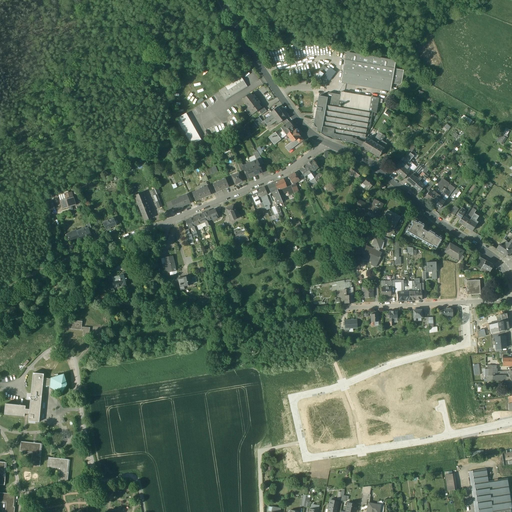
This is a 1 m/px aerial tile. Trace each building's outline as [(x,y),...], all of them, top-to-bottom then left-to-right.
[(395,61),(346,53),(345,60),(394,69),(395,61)] [(394,69),(345,60),(341,83),(390,91),(392,84),(394,69)] [(323,66),(313,79),(319,83),(322,82),(322,81),(322,78),(329,70),(326,68),(323,66)] [(404,70),(394,69),(392,84),(400,85),(401,83),(404,70)] [(241,78),(219,92),(225,101),(247,87),(241,78)] [(379,99),(341,92),(340,96),(328,94),(327,98),(319,96),(313,126),(313,127),(314,127),(317,128),(317,131),(321,131),(320,133),(325,137),(332,140),(351,143),(352,137),(361,138),(365,139),(365,137),(366,134),(367,134),(369,127),(369,128),(372,113),(376,114),(379,99)] [(253,95),(252,96),(250,94),(243,100),(248,107),(245,110),(250,116),(258,110),(260,108),(258,104),(259,103),(253,95)] [(260,108),(258,110),(261,115),(266,111),(263,106),(260,108)] [(277,107),(270,113),(272,115),(264,121),(266,124),(281,112),(277,107)] [(281,112),(266,124),(268,127),(276,121),(278,124),(285,118),(281,112)] [(201,140),(185,114),(177,118),(191,144),(201,140)] [(470,125),(473,121),(463,115),(461,118),(470,125)] [(262,122),(258,117),(254,121),(258,126),(262,122)] [(288,122),(281,128),(285,133),(286,135),(287,135),(294,129),(288,122)] [(294,129),(287,135),(289,138),(288,138),(290,140),(291,140),(292,142),(286,147),(289,151),(303,140),(294,129)] [(279,138),(275,133),(268,138),(274,145),(280,140),(279,138)] [(379,133),(374,141),(374,142),(375,143),(383,148),(386,144),(382,141),(380,141),(381,140),(380,139),(382,135),(379,133)] [(361,138),(352,137),(351,143),(358,146),(361,139),(361,138)] [(365,139),(361,138),(361,139),(358,146),(361,147),(366,138),(365,137),(365,139)] [(374,142),(366,138),(361,147),(370,152),(375,143),(374,142)] [(383,148),(375,143),(370,152),(378,157),(380,154),(381,155),(383,152),(381,152),(383,148)] [(410,153),(403,161),(401,160),(398,163),(403,168),(409,161),(414,156),(410,153)] [(259,156),(255,158),(256,161),(257,160),(259,166),(264,164),(259,156)] [(256,161),(250,163),(255,175),(262,172),(259,166),(257,160),(256,161)] [(313,160),(305,165),(310,173),(313,171),(313,172),(316,170),(315,169),(318,167),(317,166),(313,160)] [(409,161),(403,168),(406,170),(412,164),(409,161)] [(243,166),(242,167),(244,171),(247,179),(255,175),(250,163),(243,166)] [(403,168),(398,163),(392,169),(398,174),(403,168)] [(416,167),(412,164),(406,170),(408,172),(410,170),(412,172),(416,167)] [(314,178),(310,173),(305,165),(299,170),(302,174),(304,177),(307,175),(310,180),(314,178)] [(418,165),(417,167),(416,167),(412,172),(414,173),(417,175),(420,171),(419,171),(422,168),(418,165)] [(215,166),(207,170),(209,176),(217,172),(215,166)] [(362,172),(353,166),(353,167),(349,172),(357,179),(362,172)] [(406,170),(403,168),(398,174),(403,179),(409,173),(406,170)] [(417,179),(416,179),(419,181),(425,175),(422,173),(422,172),(417,179)] [(239,173),(232,176),(235,184),(242,181),(239,173)] [(293,173),(288,177),(293,184),(293,185),(295,184),(299,181),(297,178),(293,173)] [(302,174),(297,178),(299,181),(300,183),(306,179),(304,177),(302,174)] [(415,177),(414,177),(412,175),(406,181),(413,187),(419,181),(416,179),(417,179),(415,177)] [(425,175),(419,181),(421,183),(427,177),(425,175)] [(310,180),(308,182),(311,187),(317,183),(316,181),(314,178),(310,180)] [(374,183),(367,178),(363,183),(366,186),(365,187),(368,190),(374,183)] [(225,179),(213,184),(216,193),(229,187),(225,179)] [(280,193),(279,190),(286,187),(283,179),(274,183),(281,200),(284,199),(284,201),(285,200),(282,192),(280,193)] [(449,184),(442,179),(438,184),(438,188),(441,190),(437,195),(436,196),(439,198),(443,193),(445,189),(449,184)] [(419,181),(413,187),(419,192),(424,186),(421,183),(419,181)] [(430,181),(425,188),(428,191),(433,183),(430,181)] [(281,200),(274,183),(268,186),(271,193),(274,192),(275,194),(275,195),(274,196),(277,204),(282,202),(281,200)] [(445,189),(443,193),(445,195),(448,197),(455,188),(449,184),(445,189)] [(207,186),(192,193),(195,201),(211,195),(207,186)] [(267,198),(266,195),(267,195),(264,187),(257,190),(261,197),(266,209),(266,210),(270,209),(269,208),(269,205),(270,205),(267,198)] [(260,201),(259,198),(261,197),(257,190),(251,193),(254,200),(256,204),(259,203),(260,203),(259,201),(260,201)] [(437,195),(433,192),(432,193),(430,191),(425,198),(434,204),(439,198),(436,196),(437,195)] [(143,193),(134,196),(138,204),(146,201),(143,193)] [(154,195),(153,196),(158,209),(162,207),(157,194),(154,195)] [(186,195),(171,202),(174,210),(190,203),(186,195)] [(65,199),(60,201),(62,209),(75,205),(73,197),(65,199)] [(439,198),(434,204),(440,209),(445,202),(441,200),(439,198)] [(383,204),(374,200),(371,207),(358,200),(355,206),(377,217),(383,204)] [(52,201),(47,203),(50,211),(55,209),(52,201)] [(146,201),(138,204),(141,213),(149,209),(146,201)] [(233,206),(225,209),(231,222),(236,220),(235,217),(239,216),(236,209),(234,210),(233,206)] [(454,206),(449,212),(454,215),(458,209),(454,206)] [(149,209),(141,213),(144,221),(153,218),(149,209)] [(214,210),(209,212),(212,219),(213,221),(218,218),(217,217),(215,212),(214,210)] [(464,213),(460,210),(455,216),(460,219),(462,216),(464,213)] [(209,211),(203,213),(204,218),(205,217),(207,221),(212,219),(209,212),(209,211)] [(398,218),(387,212),(382,220),(394,226),(398,218)] [(203,213),(197,216),(201,224),(205,222),(207,221),(205,217),(204,218),(203,213)] [(479,216),(474,214),(470,220),(476,224),(478,222),(476,221),(479,216)] [(201,224),(197,216),(191,218),(193,222),(192,223),(194,227),(196,226),(201,224)] [(462,216),(460,219),(458,222),(466,227),(470,220),(468,219),(462,216)] [(191,218),(185,221),(189,229),(192,228),(194,227),(192,223),(193,222),(191,218)] [(116,225),(114,219),(103,223),(106,230),(110,228),(110,227),(116,225)] [(420,222),(419,221),(417,221),(413,219),(405,233),(416,239),(417,238),(423,228),(424,226),(425,225),(424,224),(420,222)] [(476,224),(470,220),(466,227),(472,231),(476,224)] [(243,226),(233,230),(236,237),(234,237),(236,241),(237,241),(239,245),(241,245),(240,244),(249,241),(243,226)] [(77,231),(76,231),(79,237),(81,241),(92,237),(90,232),(88,228),(86,229),(85,228),(77,231)] [(425,230),(423,228),(417,238),(422,241),(428,231),(425,230)] [(434,233),(429,230),(428,230),(428,231),(422,241),(422,242),(432,248),(433,246),(437,248),(442,238),(435,234),(435,233),(434,233)] [(76,231),(67,234),(70,241),(79,237),(76,231),(77,231),(76,231)] [(373,249),(378,252),(380,248),(382,249),(384,243),(383,242),(383,241),(375,238),(372,246),(374,247),(373,249)] [(511,239),(511,241),(508,240),(503,247),(502,245),(500,244),(497,250),(507,257),(510,256),(511,252),(511,239)] [(358,241),(352,253),(352,254),(354,257),(357,256),(358,255),(362,245),(366,246),(366,245),(358,241)] [(463,252),(449,244),(444,252),(458,260),(463,252)] [(373,249),(369,248),(366,246),(362,245),(358,255),(372,261),(373,259),(376,260),(373,266),(376,267),(380,257),(380,256),(381,253),(378,252),(373,249)] [(125,254),(117,257),(117,260),(114,261),(117,271),(129,268),(125,254)] [(172,256),(165,258),(166,264),(167,267),(165,267),(167,273),(170,272),(176,271),(172,256)] [(485,261),(479,257),(475,265),(481,269),(482,268),(485,261)] [(493,265),(485,261),(482,268),(484,269),(483,270),(487,272),(488,271),(489,272),(493,265)] [(436,262),(426,262),(427,267),(425,267),(425,271),(426,271),(431,271),(432,280),(437,279),(436,262)] [(120,276),(119,276),(120,280),(113,281),(114,288),(131,284),(128,274),(120,276)] [(191,276),(182,278),(182,281),(178,281),(180,287),(184,286),(184,287),(193,284),(191,276)] [(479,280),(466,281),(466,295),(480,294),(479,280)] [(372,287),(362,288),(362,292),(364,292),(364,298),(373,297),(373,292),(372,292),(372,287)] [(384,288),(381,288),(381,296),(386,296),(390,296),(390,288),(384,288)] [(345,289),(344,289),(344,304),(353,303),(353,295),(348,295),(348,289),(345,289)] [(452,309),(444,309),(444,312),(444,317),(452,317),(452,316),(454,316),(454,314),(452,314),(452,309)] [(421,310),(413,310),(414,318),(418,318),(424,318),(423,314),(422,314),(421,310)] [(506,314),(499,315),(499,318),(497,319),(497,322),(507,321),(506,314)] [(82,322),(67,320),(66,329),(83,330),(83,328),(82,327),(82,322)] [(356,320),(344,321),(344,323),(343,323),(343,326),(344,326),(345,330),(349,330),(349,329),(357,328),(356,320)] [(507,321),(497,322),(499,331),(509,330),(507,321)] [(497,322),(489,324),(491,332),(499,331),(497,322)] [(501,348),(506,348),(504,337),(495,338),(496,349),(501,348)] [(511,357),(502,357),(502,366),(511,366),(511,357)] [(496,366),(487,366),(487,376),(486,376),(486,380),(486,382),(492,382),(492,376),(497,376),(497,369),(496,369),(496,366)] [(50,379),(43,378),(43,374),(33,373),(29,410),(29,414),(28,421),(39,422),(42,386),(50,387),(50,379)] [(63,374),(50,378),(50,379),(50,387),(50,388),(62,394),(67,385),(63,374)] [(25,406),(5,404),(4,414),(24,417),(25,413),(29,414),(29,410),(25,409),(25,406)] [(41,444),(25,442),(25,444),(21,443),(20,451),(25,452),(25,450),(32,451),(32,453),(31,465),(39,466),(40,457),(39,457),(41,444)] [(68,460),(53,458),(53,460),(48,459),(47,467),(52,468),(53,466),(59,467),(59,469),(60,469),(58,481),(67,482),(68,473),(67,473),(68,460)] [(488,482),(486,469),(468,472),(474,511),(511,511),(511,510),(511,509),(511,508),(508,479),(488,482)] [(452,474),(445,475),(447,491),(454,490),(452,474)] [(34,489),(23,493),(25,499),(36,495),(34,489)] [(15,494),(0,492),(0,500),(6,501),(6,503),(5,511),(14,511),(15,507),(13,507),(15,494)] [(353,511),(355,504),(347,503),(345,511),(353,511)] [(380,505),(368,503),(368,507),(368,509),(367,509),(366,511),(375,511),(376,510),(379,511),(380,505)]
